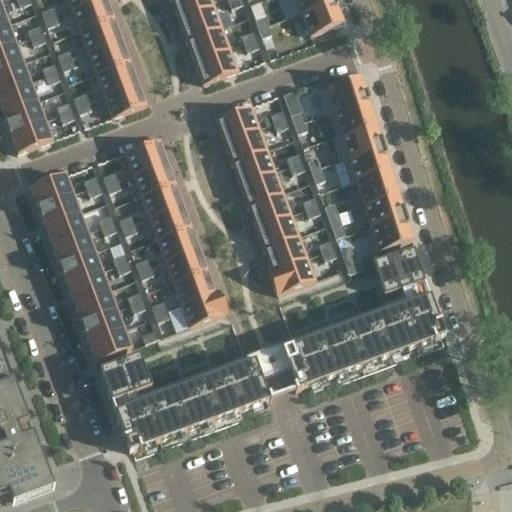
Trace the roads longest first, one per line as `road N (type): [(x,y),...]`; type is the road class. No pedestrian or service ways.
road 1 (residential): [(302,511),(498,460),(497,425),(377,47)]
road 2 (residential): [(101,494),(0,223)]
road 3 (residential): [(193,112),(377,47)]
road 4 (residential): [(0,179),(166,121)]
